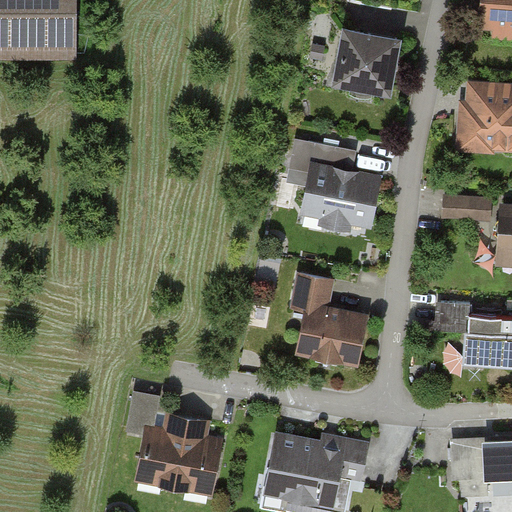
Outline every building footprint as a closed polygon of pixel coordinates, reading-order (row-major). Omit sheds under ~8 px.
[(0,0),(0,57),(79,60),(81,0),(0,0)] [(511,40),(511,0),(486,0),(484,32),(496,33),(495,39),(511,40)] [(337,85),(396,96),(407,38),(347,27),(337,85)] [(468,149),(511,151),(511,84),(471,82),(470,103),(462,102),(460,137),(468,149)] [(360,151),(300,140),(294,168),(315,172),(306,213),(375,227),(384,178),(356,172),(360,151)] [(499,200),(445,196),(443,219),(497,223),(499,200)] [(511,204),(504,204),(500,267),(511,267),(511,204)] [(300,355),(363,366),(372,313),(334,307),(339,280),(301,273),(294,309),(307,311),(300,355)] [(469,363),(511,364),(511,318),(475,316),(474,333),(471,333),(469,363)] [(139,482),(216,496),(226,439),(210,436),(213,420),(172,413),(169,429),(158,427),(163,396),(138,392),(132,428),(147,431),(139,482)] [(455,429),(426,430),(427,466),(449,465),(450,491),(459,501),(511,498),(511,435),(455,438),(455,429)] [(283,431),(267,503),(308,511),(351,511),(355,494),(365,496),(376,443),(328,433),(327,440),(283,431)]
